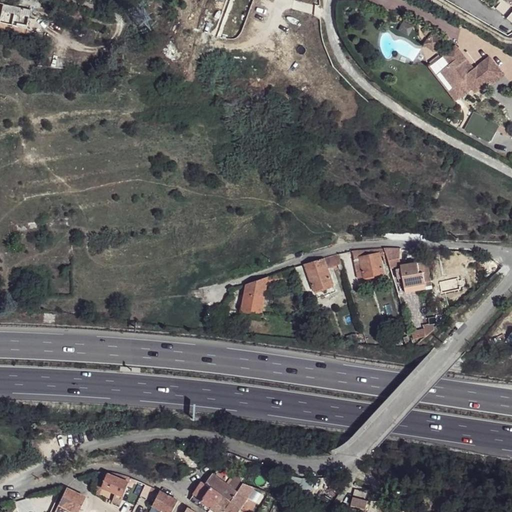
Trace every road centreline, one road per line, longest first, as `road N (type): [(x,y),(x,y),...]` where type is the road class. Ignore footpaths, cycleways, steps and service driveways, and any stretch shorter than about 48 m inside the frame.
road 1 (motorway): [(0,380),(170,390),(511,438)]
road 2 (motorway): [(511,402),(178,357),(0,345)]
road 3 (unclassified): [(353,454),(300,466),(193,438),(143,439),(92,449),(0,492)]
road 4 (residential): [(511,251),(339,247),(206,292)]
road 5 (residential): [(511,171),(358,80),(340,59),(328,13)]
road 6 (unclassified): [(353,454),(511,279)]
road 7 (unknown): [(98,511),(84,492),(95,470),(124,471),(169,492)]
